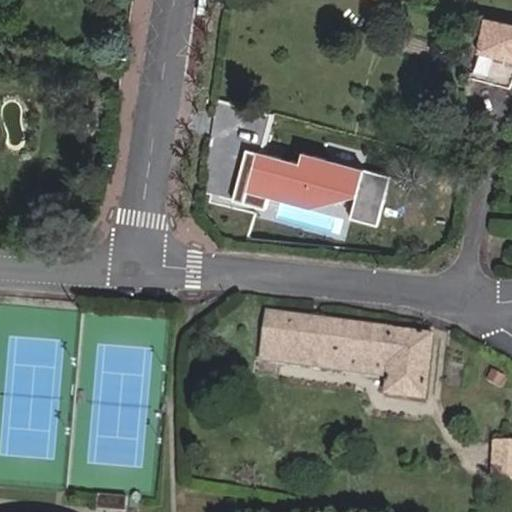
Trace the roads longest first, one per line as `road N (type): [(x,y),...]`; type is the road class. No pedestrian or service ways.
road 1 (residential): [(454,295),(135,268)]
road 2 (residential): [(174,0),(135,268)]
road 3 (residential): [(0,260),(135,268)]
